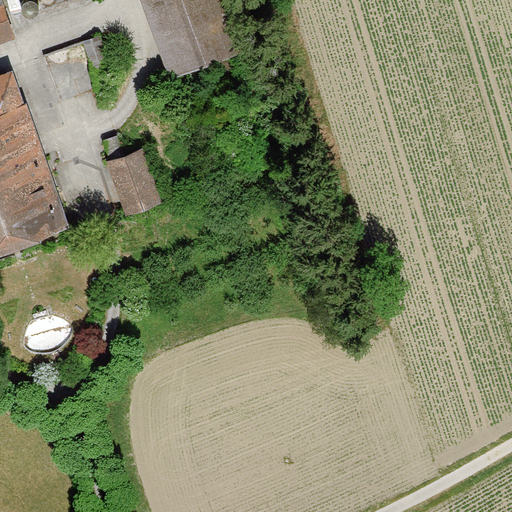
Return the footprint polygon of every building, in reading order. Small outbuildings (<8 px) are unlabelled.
[(3,0),(0,0),(0,38),(16,33),(3,0)] [(29,14),(34,13),(38,11),(41,8),(42,4),(42,0),(19,0),(19,5),(21,9),(25,12),(29,14)] [(141,0),(170,72),(238,45),(219,0),(141,0)] [(81,40),(93,74),(112,67),(100,33),(81,40)] [(0,247),(68,222),(11,65),(0,69),(0,247)] [(135,146),(103,160),(126,212),(159,197),(135,146)]
